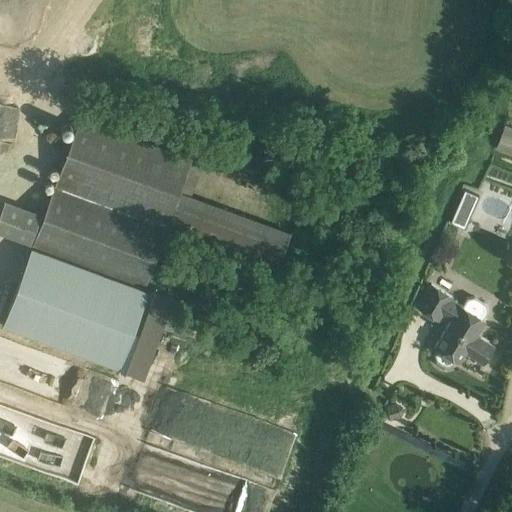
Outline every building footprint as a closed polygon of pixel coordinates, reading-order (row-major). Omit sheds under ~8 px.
[(203,160),(79,115),(33,243),(147,284),(168,226),(278,267),(290,229),(181,190),(183,185),(193,188),(203,160)] [(495,148),(511,154),(511,125),(505,123),(495,148)] [(480,195),(465,188),(451,221),(465,228),(480,195)] [(0,232),(30,244),(42,212),(4,198),(0,209),(0,232)] [(31,244),(2,323),(116,366),(145,286),(31,244)] [(430,282),(416,306),(439,320),(443,315),(451,320),(447,325),(435,346),(437,348),(435,353),(436,360),(446,365),(452,364),(455,359),(459,361),(465,351),(484,363),(495,346),(475,334),(485,318),(483,317),(487,310),(486,302),(475,296),(467,297),(462,306),(451,300),(454,296),(430,282)] [(404,405),(398,402),(388,406),(384,411),(386,416),(392,419),(403,415),(405,410),(404,405)]
